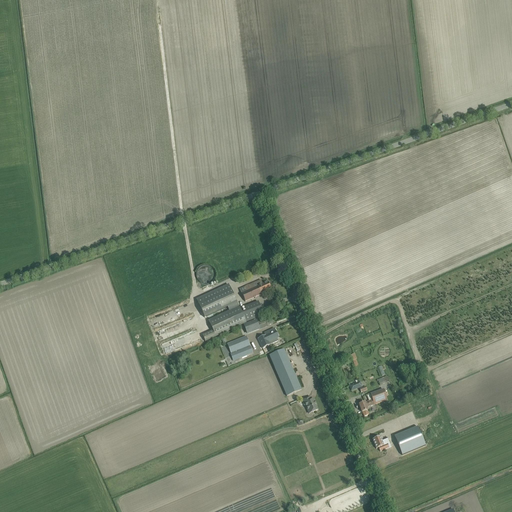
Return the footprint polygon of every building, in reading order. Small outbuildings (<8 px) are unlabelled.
[(198,279),(211,283),(215,269),(202,265),(198,279)] [(261,294),(271,290),(268,282),(263,285),(261,280),(240,289),(245,302),(256,297),(261,295),(261,294)] [(229,285),(197,301),(205,318),(228,307),(230,312),(209,322),(213,331),(203,336),(206,341),(216,337),(247,323),(267,314),(265,310),(262,312),(258,303),(244,309),(245,313),(242,314),(241,310),(239,307),(229,285)] [(278,341),(277,339),(279,338),(274,329),(270,332),(265,334),(266,336),(258,339),(263,349),(271,345),(278,341)] [(250,346),(247,337),(228,345),(231,354),(250,346)] [(251,346),(231,354),(234,361),(253,353),(251,346)] [(301,390),(290,363),(284,350),(269,356),(287,396),(301,390)] [(362,387),(360,382),(350,386),(351,391),(362,387)] [(365,402),(359,404),(362,413),(362,412),(364,417),(369,415),(367,411),(368,410),(367,408),(374,405),(388,401),(386,395),(372,400),(373,402),(366,404),(366,403),(365,403),(365,402)] [(317,410),(314,403),(315,403),(314,399),(311,401),(309,397),(302,400),(304,406),(305,405),(309,414),(317,410)] [(418,427),(394,437),(402,456),(426,446),(418,427)] [(378,448),(380,452),(391,447),(388,441),(383,443),(380,437),(378,437),(377,437),(374,438),(375,439),(372,440),(376,449),(378,448)]
